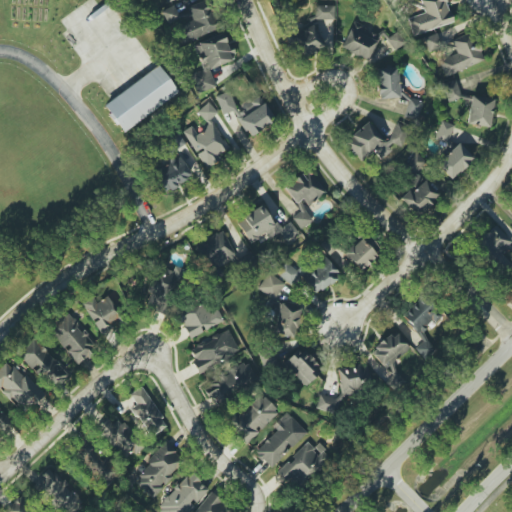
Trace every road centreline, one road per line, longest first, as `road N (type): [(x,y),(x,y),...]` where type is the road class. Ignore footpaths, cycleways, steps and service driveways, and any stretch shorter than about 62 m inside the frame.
road 1 (residential): [(288,97),(325,78),(339,79),(345,101),(229,191),(82,272),(0,340)]
road 2 (residential): [(240,0),(308,131),(438,247),(511,328)]
road 3 (secondary): [(511,344),(342,511)]
road 4 (residential): [(335,326),(438,247),(511,171)]
road 5 (residential): [(145,359),(114,376),(0,480)]
road 6 (residential): [(249,474),(226,459),(145,359)]
